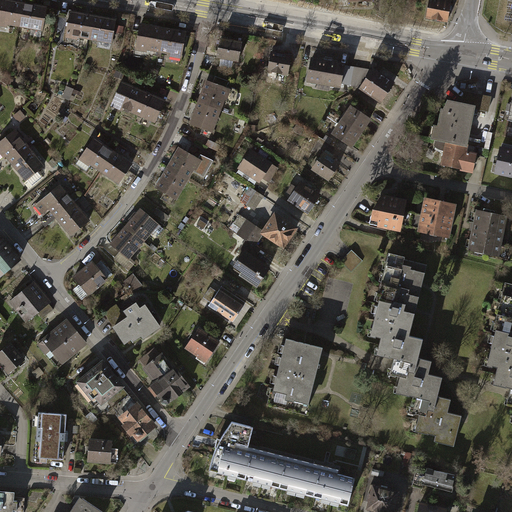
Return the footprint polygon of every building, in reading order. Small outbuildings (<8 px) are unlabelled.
[(0,0),(0,21),(18,25),(22,3),(0,0)] [(448,0),(427,0),(424,18),(445,22),(448,0)] [(45,7),(22,3),(18,25),(41,29),(45,7)] [(66,34),(88,38),(93,16),(70,12),(66,34)] [(116,21),(93,16),(88,38),(112,43),(116,21)] [(136,46),(159,50),(163,29),(139,25),(136,46)] [(185,33),(163,29),(159,50),(181,54),(185,33)] [(219,38),(216,57),(238,61),(239,59),(242,42),(219,38)] [(272,54),(270,54),(265,76),(273,78),(274,73),(284,75),(288,57),(279,55),(279,51),(273,50),(272,54)] [(307,80),(323,84),(328,62),(311,59),(307,80)] [(340,87),(340,83),(344,67),(344,66),(328,62),(323,84),(340,87)] [(352,69),(344,67),(340,83),(349,85),(352,69)] [(349,85),(360,88),(369,72),(352,69),(349,85)] [(371,69),(369,72),(360,88),(381,103),(394,83),(371,69)] [(212,83),(225,88),(227,86),(228,81),(215,76),(212,83)] [(207,81),(198,103),(218,109),(221,101),(235,102),(238,90),(227,86),(225,88),(212,83),(207,81)] [(113,102),(134,111),(142,92),(121,83),(113,102)] [(72,89),(66,86),(63,97),(69,99),(72,89)] [(163,101),(142,92),(134,111),(155,121),(163,101)] [(461,105),(471,107),(485,109),(487,97),(469,93),(469,97),(463,95),(461,105)] [(211,131),(218,109),(198,103),(191,125),(211,131)] [(471,107),(461,105),(450,103),(449,106),(446,106),(445,110),(440,110),(437,128),(433,127),(431,139),(444,141),(464,145),(471,107)] [(351,107),(342,120),(360,132),(369,119),(351,107)] [(19,111),(14,115),(19,122),(25,117),(19,111)] [(351,146),(360,132),(342,120),(333,135),(351,146)] [(0,140),(0,147),(12,162),(28,148),(13,130),(0,140)] [(268,138),(265,142),(277,150),(280,145),(268,138)] [(81,156),(99,169),(111,152),(93,139),(81,156)] [(220,145),(208,139),(205,146),(217,152),(220,145)] [(444,141),(440,164),(471,170),(474,154),(471,154),(473,146),(464,145),(444,141)] [(511,176),(511,149),(496,146),(491,172),(511,176)] [(43,166),(28,148),(12,162),(32,186),(42,178),(36,171),(43,166)] [(179,148),(167,168),(186,179),(192,168),(202,174),(210,160),(200,154),(197,159),(179,148)] [(324,150),(312,168),(328,178),(338,164),(330,159),(332,156),(324,150)] [(259,180),(262,177),(270,164),(251,151),(240,167),(259,180)] [(131,165),(111,152),(99,169),(119,183),(131,165)] [(276,168),(270,164),(262,177),(267,181),(276,168)] [(175,198),(186,179),(167,168),(156,187),(175,198)] [(61,169),(56,172),(59,177),(64,174),(61,169)] [(305,187),(301,184),(291,201),(307,211),(317,195),(310,190),(312,186),(307,183),(305,187)] [(49,207),(52,211),(57,217),(73,203),(59,186),(36,205),(42,213),(49,207)] [(257,209),(265,194),(250,186),(242,202),(257,209)] [(408,200),(378,193),(371,222),(378,224),(377,229),(399,235),(408,200)] [(457,206),(424,200),(417,233),(451,239),(457,206)] [(88,220),(73,203),(57,217),(71,234),(88,220)] [(140,209),(125,227),(141,241),(156,224),(140,209)] [(45,227),(57,217),(52,211),(40,221),(45,227)] [(504,217),(475,211),(467,249),(496,255),(504,217)] [(296,228),(275,214),(262,233),(283,247),(296,228)] [(201,217),(195,225),(200,229),(206,221),(201,217)] [(247,223),(240,235),(252,243),(259,230),(247,223)] [(127,257),(141,241),(125,227),(111,243),(123,253),(127,257)] [(0,239),(0,275),(18,261),(0,239)] [(234,263),(241,268),(239,273),(257,285),(269,268),(254,258),(253,259),(242,252),(234,263)] [(133,263),(127,257),(123,253),(117,261),(127,270),(133,263)] [(346,259),(341,265),(352,275),(363,263),(352,253),(346,259)] [(380,288),(417,297),(425,265),(388,256),(380,288)] [(101,260),(95,265),(106,279),(112,275),(101,260)] [(79,299),(106,279),(95,265),(93,262),(73,277),(79,285),(72,290),(79,299)] [(132,275),(124,280),(133,292),(141,287),(132,275)] [(33,282),(10,300),(27,321),(37,312),(48,303),(50,302),(33,282)] [(511,288),(505,287),(485,366),(496,369),(493,384),(511,389),(509,396),(506,406),(511,407),(511,288)] [(410,323),(417,297),(380,288),(372,319),(396,325),(397,320),(410,323)] [(217,289),(207,305),(231,321),(242,305),(217,289)] [(53,309),(48,303),(37,312),(42,318),(53,309)] [(103,312),(114,327),(126,318),(122,312),(116,303),(103,312)] [(134,304),(122,312),(126,318),(114,327),(124,342),(130,338),(133,342),(142,336),(143,338),(159,327),(145,305),(138,310),(134,304)] [(415,364),(416,358),(421,339),(407,335),(410,323),(397,320),(396,325),(372,319),(369,330),(374,331),(373,337),(374,338),(374,337),(379,338),(376,349),(380,350),(379,356),(388,358),(388,357),(392,358),(415,364)] [(69,320),(38,343),(45,352),(53,346),(63,359),(86,343),(69,320)] [(196,328),(184,347),(204,361),(217,342),(196,328)] [(321,347),(284,338),(267,402),(304,412),(321,347)] [(10,343),(0,351),(0,364),(7,373),(24,359),(10,343)] [(145,366),(154,379),(163,372),(165,375),(171,371),(160,355),(145,366)] [(434,402),(435,396),(440,377),(426,374),(427,370),(430,361),(416,358),(415,364),(392,358),(391,363),(389,369),(394,370),(393,375),(398,376),(394,392),(398,393),(398,394),(407,396),(407,395),(411,396),(434,402)] [(103,360),(76,382),(94,404),(97,401),(102,406),(107,401),(123,388),(125,387),(103,360)] [(173,369),(171,371),(165,375),(163,372),(154,379),(156,381),(149,386),(155,396),(158,394),(161,398),(162,401),(168,401),(187,388),(173,369)] [(107,401),(113,408),(129,395),(123,388),(107,401)] [(137,405),(129,395),(113,408),(121,418),(137,405)] [(449,400),(435,396),(434,402),(411,396),(409,407),(413,408),(412,414),(413,414),(413,413),(417,414),(415,425),(419,426),(418,432),(427,434),(434,436),(432,441),(452,446),(459,416),(446,412),(449,400)] [(153,425),(137,405),(121,418),(139,440),(146,435),(144,433),(153,425)] [(66,414),(38,412),(34,457),(63,459),(66,414)] [(218,439),(216,438),(209,466),(216,468),(215,471),(346,504),(352,478),(335,473),(334,477),(231,452),(233,443),(246,446),(251,427),(230,421),(221,434),(218,439)] [(89,440),(88,460),(116,462),(117,448),(111,448),(112,441),(89,440)] [(454,476),(427,468),(424,476),(415,473),(412,486),(422,489),(423,485),(452,493),(453,487),(451,487),(454,476)] [(390,511),(395,491),(368,485),(365,500),(368,501),(366,507),(384,511),(390,511)] [(0,511),(11,511),(12,509),(16,509),(17,500),(12,500),(12,497),(13,492),(0,490),(0,511)] [(23,511),(24,498),(12,497),(12,500),(17,500),(16,509),(12,509),(11,511),(23,511)] [(69,511),(101,511),(102,511),(80,497),(69,511)] [(447,511),(448,509),(421,502),(418,511),(447,511)]
